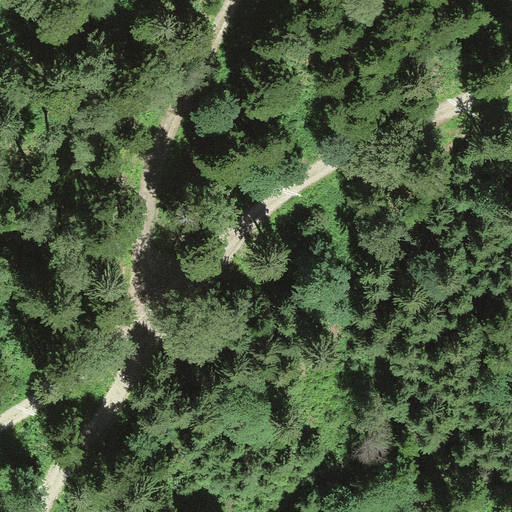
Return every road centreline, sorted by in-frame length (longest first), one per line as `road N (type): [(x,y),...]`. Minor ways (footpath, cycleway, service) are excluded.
road 1 (track): [(0,422),(91,362),(303,177),(431,121),(511,74)]
road 2 (track): [(39,511),(167,295),(152,263),(148,216),(171,129),(239,0)]
